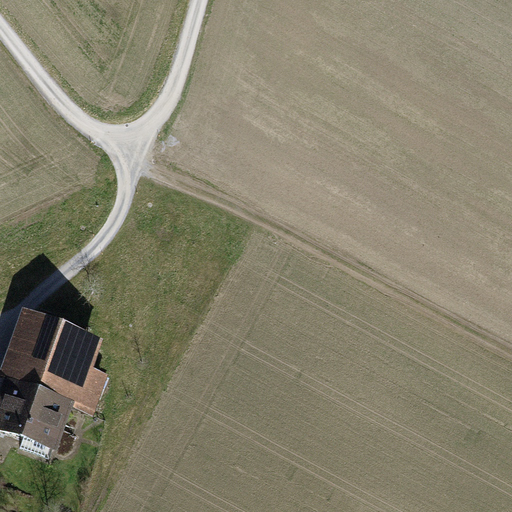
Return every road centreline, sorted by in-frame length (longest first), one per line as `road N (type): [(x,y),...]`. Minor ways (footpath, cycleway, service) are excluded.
road 1 (track): [(130,164),(258,219),(511,356)]
road 2 (track): [(0,25),(80,121),(104,134),(131,134),(163,108),(199,0)]
road 3 (track): [(131,134),(126,194),(110,230),(0,339)]
